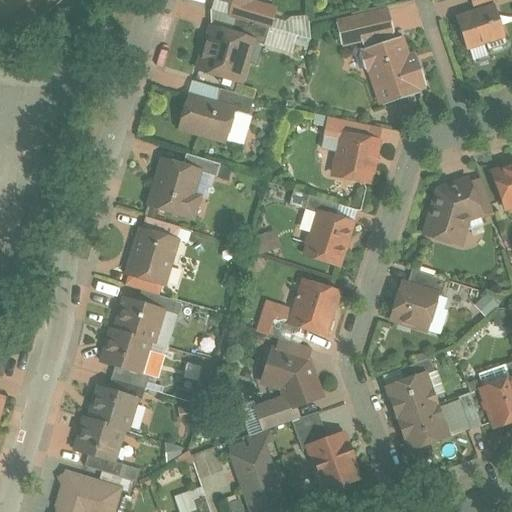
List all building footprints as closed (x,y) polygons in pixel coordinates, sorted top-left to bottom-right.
[(253,0),(220,0),(234,4),(251,9),(253,3),(253,0)] [(268,8),(253,3),(251,9),(234,4),(231,17),(271,28),(273,19),(268,8)] [(495,4),(456,17),(467,50),(487,44),(489,51),(508,44),(495,4)] [(391,11),(357,18),(360,33),(367,32),(369,39),(393,34),(395,33),(391,11)] [(270,29),(237,19),(232,35),(250,40),(250,41),(265,46),(270,29)] [(232,35),(213,29),(205,55),(204,55),(200,70),(242,83),(249,61),(244,59),(250,41),(250,40),(232,35)] [(369,39),(364,40),(366,48),(364,49),(364,50),(360,51),(366,69),(371,67),(382,105),(420,92),(419,89),(427,87),(419,63),(411,66),(401,37),(395,39),(393,34),(369,39)] [(256,100),(222,90),(218,103),(236,109),(236,110),(251,115),(256,100)] [(0,221),(33,230),(62,109),(0,94),(0,221)] [(218,103),(192,96),(183,128),(226,141),(236,110),(236,109),(218,103)] [(331,118),(318,116),(317,124),(329,126),(331,118)] [(382,128),(331,118),(329,126),(328,133),(341,135),(341,134),(379,142),(382,128)] [(379,142),(341,134),(341,135),(328,133),(327,138),(340,141),(338,149),(340,153),(338,165),(340,169),(354,172),(352,179),(371,182),(374,168),(373,167),(378,143),(379,143),(379,142)] [(222,164),(189,154),(185,167),(202,172),(218,177),(222,164)] [(185,167),(165,161),(151,205),(195,218),(201,197),(195,195),(202,172),(185,167)] [(511,165),(495,172),(506,205),(511,203),(511,165)] [(470,179),(448,187),(450,191),(438,195),(426,235),(459,245),(468,218),(480,214),(482,213),(471,183),(470,179)] [(494,213),(482,179),(471,183),(482,213),(480,214),(481,217),(494,213)] [(341,204),(310,195),(306,210),(320,214),(320,212),(337,217),(341,204)] [(337,217),(320,212),(320,214),(314,235),(310,236),(307,243),(310,246),(307,254),(341,265),(354,222),(337,217)] [(181,227),(146,217),(142,230),(177,241),(181,227)] [(177,241),(142,230),(129,274),(164,285),(177,241)] [(275,232),(255,239),(260,255),(281,248),(275,232)] [(0,306),(8,308),(22,248),(0,242),(0,306)] [(447,279),(413,269),(408,284),(439,293),(439,294),(442,295),(447,279)] [(164,285),(129,274),(126,286),(143,291),(160,296),(164,285)] [(340,292),(306,281),(294,320),(293,323),(306,327),(328,333),(340,292)] [(408,284),(403,283),(393,319),(428,329),(439,294),(439,293),(408,284)] [(160,296),(143,291),(140,303),(164,310),(164,311),(174,314),(178,301),(160,296)] [(140,303),(128,300),(118,332),(151,342),(155,343),(164,311),(164,310),(140,303)] [(294,320),(275,315),(269,335),(281,339),(301,345),(306,327),(293,323),(294,320)] [(118,332),(114,331),(104,364),(116,368),(141,375),(142,374),(151,342),(118,332)] [(301,345),(281,339),(277,350),(310,360),(313,348),(301,345)] [(287,398),(258,408),(266,431),(294,421),(300,418),(296,407),(324,396),(310,360),(277,350),(274,349),(272,357),(269,356),(266,357),(264,363),(266,366),(268,367),(265,376),(280,381),(287,398)] [(10,356),(0,357),(0,376),(4,378),(10,356)] [(432,358),(402,369),(407,381),(426,373),(427,374),(437,371),(432,358)] [(141,375),(116,368),(113,378),(147,389),(151,377),(142,374),(141,375)] [(407,381),(390,387),(401,417),(438,404),(427,374),(426,373),(407,381)] [(511,377),(482,388),(486,398),(483,403),(485,407),(490,409),(496,425),(511,418),(511,377)] [(147,389),(113,378),(109,390),(137,398),(137,399),(143,401),(147,389)] [(109,390),(101,387),(91,420),(124,430),(127,431),(137,399),(137,398),(109,390)] [(484,426),(471,392),(460,396),(472,430),(484,426)] [(245,405),(251,437),(263,435),(257,402),(245,405)] [(438,404),(401,417),(412,448),(449,435),(438,404)] [(300,418),(294,421),(304,449),(311,446),(330,438),(320,412),(300,418)] [(91,420),(86,419),(76,451),(89,455),(114,462),(115,461),(124,430),(91,420)] [(330,438),(311,446),(320,470),(317,471),(323,488),(327,490),(361,477),(354,458),(356,457),(351,444),(349,444),(345,433),(330,438)] [(289,511),(266,443),(233,455),(251,511),(289,511)] [(115,461),(114,462),(89,455),(85,467),(119,477),(123,463),(115,461)] [(65,487),(58,508),(60,511),(59,511),(114,511),(121,490),(69,474),(65,476),(63,484),(65,487)] [(211,511),(206,495),(194,500),(197,511),(211,511)]
